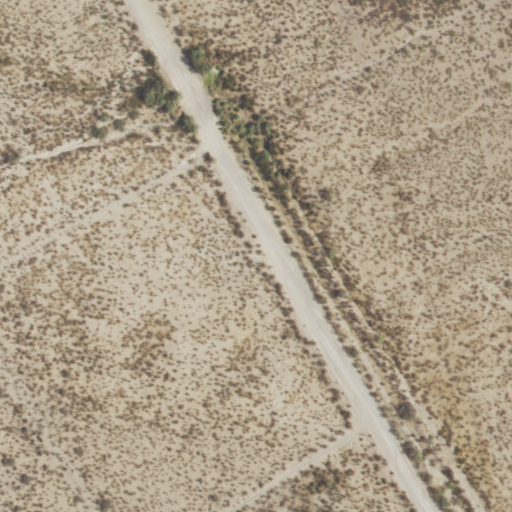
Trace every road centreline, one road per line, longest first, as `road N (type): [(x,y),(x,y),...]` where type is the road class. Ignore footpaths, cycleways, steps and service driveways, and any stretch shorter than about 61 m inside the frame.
road 1 (residential): [(430,511),(138,0)]
road 2 (track): [(0,262),(484,0)]
road 3 (track): [(93,511),(0,354)]
road 4 (track): [(229,511),(376,421)]
road 5 (track): [(0,97),(69,225)]
